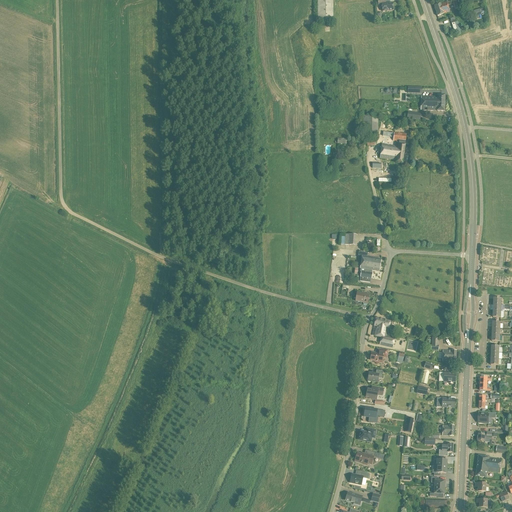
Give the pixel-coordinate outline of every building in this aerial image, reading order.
[(317,0),(317,21),(333,21),(332,0),(317,0)] [(385,3),(384,0),(377,0),(378,5),(382,4),(382,12),(393,10),(393,3),(388,4),(388,2),(385,3)] [(460,6),(458,0),(452,2),(455,11),(462,8),(462,6),(460,6)] [(449,12),(446,2),(440,4),(434,6),(437,16),(444,14),(449,12)] [(421,103),(445,104),(445,96),(437,95),(437,97),(421,97),(414,97),(414,102),(421,102),(421,103)] [(420,121),(421,114),(408,112),(407,119),(420,121)] [(363,138),(378,138),(378,116),(362,116),(363,138)] [(394,133),(393,141),(396,141),(396,144),(395,146),(382,144),(380,158),(396,160),(396,163),(402,164),(405,145),(407,135),(394,133)] [(355,246),(355,235),(349,235),(349,234),(345,234),(344,245),(348,245),(355,246)] [(379,272),(380,267),(372,265),(371,265),(371,264),(367,263),(367,262),(365,262),(365,261),(364,260),(362,260),(360,269),(365,269),(364,272),(361,271),(360,277),(371,279),(372,273),(372,270),(379,272)] [(367,304),(369,295),(357,293),(355,302),(363,303),(367,304)] [(388,333),(390,322),(376,319),(372,336),(381,338),(379,345),(393,348),(395,337),(387,336),(387,333),(388,333)] [(387,358),(388,350),(381,349),(380,353),(372,352),(370,360),(375,361),(375,362),(382,363),(383,358),(387,358)] [(456,362),(456,351),(443,350),(442,362),(456,362)] [(431,371),(433,364),(426,362),(423,368),(431,371)] [(427,385),(429,373),(429,371),(427,370),(426,370),(424,370),(423,372),(421,383),(427,385)] [(382,379),(382,375),(379,374),(369,372),(368,381),(377,382),(378,378),(382,379)] [(455,382),(456,373),(444,373),(444,382),(455,382)] [(382,396),(384,388),(375,387),(374,391),(367,389),(365,397),(369,397),(369,398),(376,400),(377,395),(382,396)] [(426,396),(427,389),(417,387),(416,394),(426,396)] [(454,408),(454,399),(442,398),(437,398),(436,404),(442,404),(442,408),(454,408)] [(368,423),(372,423),(373,423),(374,423),(375,416),(378,417),(384,418),(385,412),(364,409),(362,417),(368,418),(368,423)] [(496,418),(496,414),(488,413),(488,414),(478,413),(478,419),(477,419),(477,422),(478,422),(478,423),(488,424),(489,418),(496,418)] [(404,431),(410,433),(412,419),(407,418),(404,431)] [(497,433),(502,433),(508,433),(508,421),(505,420),(505,423),(503,423),(503,426),(502,426),(502,432),(497,431),(497,430),(490,430),(490,432),(490,433),(492,433),(493,433),(497,433)] [(449,426),(443,426),(442,436),(449,436),(453,436),(454,426),(449,426)] [(376,431),(366,429),(365,433),(360,432),(360,434),(359,434),(358,440),(370,443),(371,438),(374,439),(376,431)] [(490,433),(490,432),(486,432),(486,435),(485,435),(479,434),(478,437),(477,441),(484,442),(489,442),(489,445),(492,445),(492,433),(490,433)] [(453,453),(453,445),(447,445),(442,445),(441,450),(439,450),(438,456),(447,456),(447,452),(453,453)] [(506,454),(507,447),(497,446),(496,453),(506,454)] [(375,453),(365,450),(364,454),(363,454),(362,455),(357,454),(355,461),(359,462),(360,463),(362,464),(363,463),(364,464),(367,465),(367,463),(370,463),(369,464),(371,465),(374,457),(382,460),(384,455),(375,453)] [(436,459),(436,466),(448,466),(448,463),(448,459),(445,459),(445,457),(435,456),(435,459),(436,459)] [(500,473),(502,460),(489,458),(489,457),(479,456),(476,476),(487,478),(488,471),(500,473)] [(448,470),(448,466),(436,466),(436,472),(434,472),(434,476),(440,476),(440,473),(447,474),(447,470),(448,470)] [(368,479),(369,474),(362,472),(361,476),(352,474),(350,483),(361,485),(363,478),(368,479)] [(434,483),(434,487),(445,487),(446,483),(445,483),(445,480),(439,480),(439,477),(431,477),(431,483),(434,483)] [(486,492),(487,484),(476,483),(475,487),(478,487),(477,492),(486,492)] [(445,487),(434,487),(433,493),(430,493),(429,496),(438,496),(438,498),(443,498),(443,494),(444,494),(444,491),(445,491),(445,487)] [(354,495),(348,493),(346,498),(346,501),(354,503),(355,499),(361,501),(362,496),(355,494),(354,495)] [(378,503),(380,496),(373,494),(371,501),(378,503)] [(488,508),(488,500),(477,499),(477,503),(480,503),(480,508),(488,508)] [(437,510),(442,510),(448,511),(448,501),(420,500),(420,503),(414,503),(414,509),(425,510),(437,510)]
